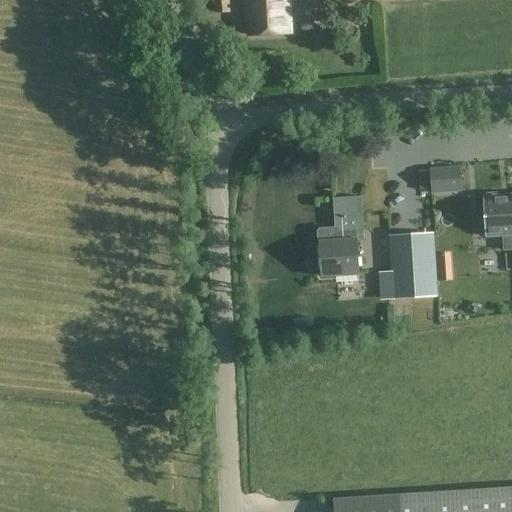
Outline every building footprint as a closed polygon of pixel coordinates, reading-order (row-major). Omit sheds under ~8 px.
[(230,0),(214,0),(215,15),(231,14),(230,0)] [(289,0),(246,0),(248,37),(291,34),(289,0)] [(461,169),(433,171),(435,195),(463,193),(461,169)] [(511,235),(511,204),(511,195),(482,197),(485,237),(511,235)] [(365,242),(362,197),(334,198),(336,230),(320,231),(319,232),(320,245),(321,245),(323,277),(359,274),(357,242),(365,242)] [(396,297),(436,294),(432,236),(392,238),(395,275),(396,297)] [(511,511),(511,491),(338,500),(338,511),(511,511)]
